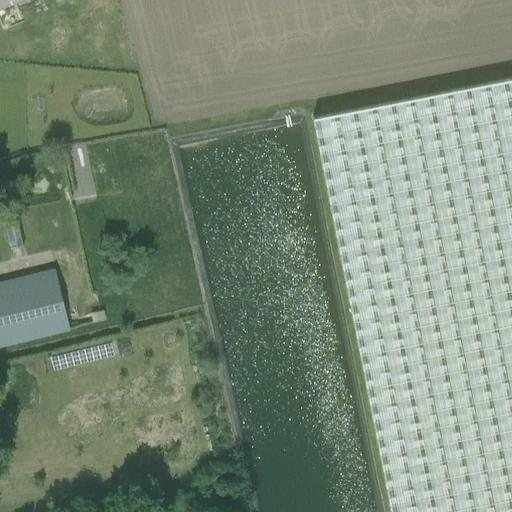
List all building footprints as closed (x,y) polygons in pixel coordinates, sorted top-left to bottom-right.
[(0,0),(0,8),(19,0),(0,0)] [(511,511),(511,77),(313,117),(391,511),(511,511)] [(12,96),(20,131),(0,134),(0,150),(63,137),(55,101),(31,106),(28,92),(12,96)] [(55,268),(0,280),(0,346),(70,330),(55,268)] [(103,310),(89,313),(92,323),(105,320),(103,310)]
